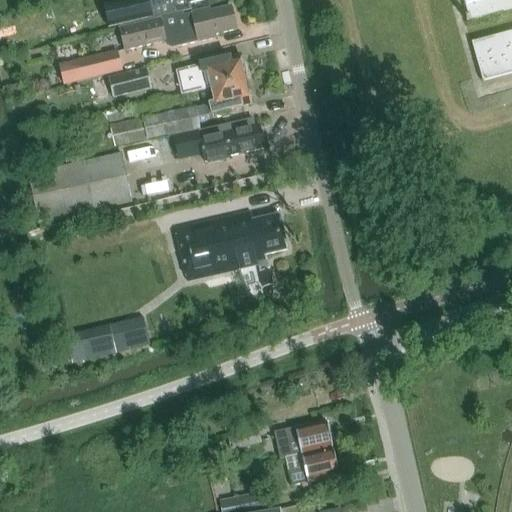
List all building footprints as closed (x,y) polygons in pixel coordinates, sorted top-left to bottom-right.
[(189,5),(208,0),(152,0),(146,2),(151,20),(170,16),(191,11),(189,5)] [(511,0),(465,0),(471,17),(464,19),(465,24),(511,10),(511,32),(471,44),(482,83),(511,74),(511,0)] [(191,14),(191,15),(161,21),(167,47),(173,49),(198,44),(217,40),(216,36),(238,31),(232,7),(210,12),(209,9),(191,14)] [(110,14),(113,26),(137,21),(135,10),(110,14)] [(164,42),(159,19),(120,29),(125,52),(164,42)] [(118,52),(59,67),(63,86),(123,72),(118,52)] [(181,95),(210,89),(248,79),(241,55),(205,64),(205,65),(186,69),(176,71),(181,95)] [(147,69),(109,79),(114,99),(152,90),(147,69)] [(248,79),(210,89),(213,104),(196,108),(199,119),(255,106),(248,79)] [(105,126),(109,125),(136,118),(137,120),(173,112),(172,107),(182,105),(180,96),(133,107),(133,109),(103,116),(105,126)] [(114,147),(200,128),(195,108),(110,127),(114,147)] [(204,164),(266,151),(260,126),(249,129),(247,120),(199,130),(167,138),(172,163),(203,157),(204,164)] [(158,145),(131,151),(136,173),(162,167),(158,145)] [(38,224),(132,202),(122,155),(29,176),(38,224)] [(266,256),(290,252),(283,215),(247,222),(245,214),(176,229),(188,283),(268,266),(266,256)] [(102,328),(66,336),(72,365),(108,356),(117,354),(110,326),(102,328)] [(280,460),(332,448),(327,423),(308,428),(306,427),(274,434),(280,460)] [(231,452),(261,444),(258,431),(228,439),(231,452)] [(292,486),(339,475),(333,451),(302,458),(304,469),(288,472),(292,486)] [(233,501),(219,504),(220,511),(258,511),(269,510),(266,495),(233,501)]
